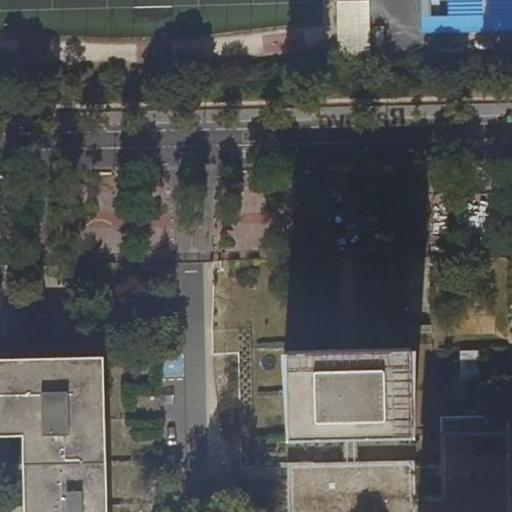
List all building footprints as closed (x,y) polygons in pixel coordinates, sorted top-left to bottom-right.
[(367,54),(366,0),(338,1),(339,54),(367,54)] [(418,0),(418,31),(470,33),(471,11),(442,10),(442,0),(418,0)] [(340,437),(353,436),(404,435),(403,350),(290,353),(291,438),(340,437)] [(98,511),(96,363),(0,364),(0,511),(98,511)] [(510,430),(439,430),(440,461),(354,462),(353,436),(340,437),(340,462),(286,463),(287,511),(511,511),(511,473),(511,460),(510,460),(510,430)]
